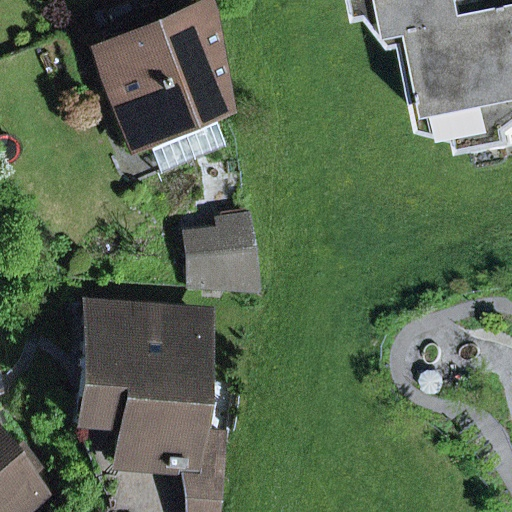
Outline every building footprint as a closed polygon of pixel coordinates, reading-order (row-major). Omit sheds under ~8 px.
[(386,16),(396,11),(394,0),(372,0),(377,20),(386,16)] [(511,0),(394,0),(396,11),(386,16),(411,49),(423,47),(440,133),(478,143),(482,133),(511,126),(511,0)] [(223,106),(214,48),(197,8),(93,51),(131,144),(142,140),(208,113),(223,106)] [(0,58),(0,68),(13,101),(68,78),(52,38),(0,58)] [(156,173),(221,146),(208,113),(142,140),(156,173)] [(481,154),(511,147),(511,126),(482,133),(478,143),(481,154)] [(259,293),(252,248),(249,248),(245,215),(215,219),(217,234),(219,250),(185,254),(189,288),(259,293)] [(185,254),(219,250),(217,234),(183,239),(185,254)] [(182,471),(183,469),(198,381),(203,319),(82,310),(76,398),(118,402),(116,428),(114,459),(120,467),(182,471)] [(74,424),(116,428),(118,402),(76,398),(74,424)] [(183,469),(182,471),(184,501),(191,511),(213,511),(220,437),(200,436),(198,470),(183,469)] [(39,468),(19,445),(7,455),(0,446),(0,511),(19,511),(40,495),(27,479),(39,468)]
